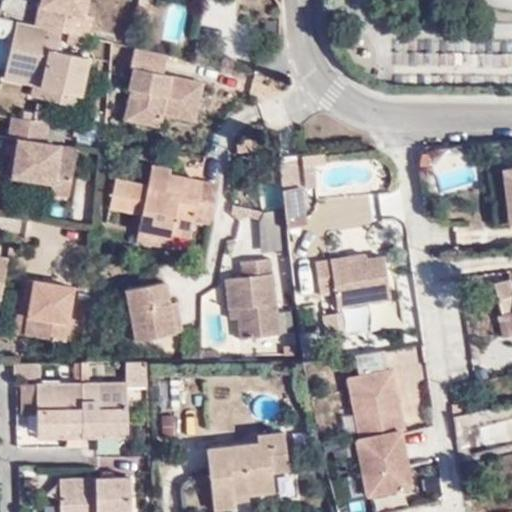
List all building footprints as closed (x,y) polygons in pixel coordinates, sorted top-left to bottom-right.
[(39,0),(33,29),(56,35),(90,44),(94,22),(85,21),(88,0),(39,0)] [(33,29),(13,24),(2,75),(36,82),(34,97),(33,106),(72,114),(84,62),(53,54),(56,35),(33,29)] [(166,61),(131,54),(126,78),(134,79),(130,102),(134,103),(147,106),(141,137),(160,140),(162,131),(194,137),(202,94),(163,86),(166,61)] [(36,82),(2,75),(0,86),(0,89),(34,97),(36,82)] [(147,106),(134,103),(128,134),(141,137),(147,106)] [(47,127),(11,121),(8,141),(18,143),(12,178),(54,186),(52,196),(69,199),(77,150),(43,144),(47,127)] [(232,154),(250,153),(248,138),(231,140),(232,154)] [(433,157),(438,188),(468,183),(463,152),(433,157)] [(300,227),(295,161),(279,163),(284,215),(286,228),(300,227)] [(511,169),(502,171),(510,228),(511,227),(511,169)] [(212,231),(216,208),(221,190),(207,188),(203,209),(187,205),(191,184),(150,174),(147,191),(118,185),(113,214),(138,219),(135,232),(174,239),(172,241),(194,245),(200,228),(212,231)] [(203,209),(207,188),(191,184),(187,205),(203,209)] [(72,217),(85,219),(90,187),(77,185),(72,217)] [(284,215),(263,215),(258,223),(261,257),(289,255),(284,215)] [(169,255),(172,241),(174,239),(135,232),(131,249),(169,255)] [(328,292),(332,311),(388,304),(382,258),(365,261),(363,250),(311,258),(315,294),(328,292)] [(238,266),(239,281),(270,278),(269,263),(238,266)] [(239,281),(222,283),(228,322),(236,322),(238,344),(278,340),(272,277),(270,278),(239,281)] [(511,315),(511,280),(488,287),(495,319),(511,315)] [(118,292),(130,344),(184,332),(176,302),(167,303),(163,282),(118,292)] [(21,342),(59,347),(67,292),(22,285),(20,309),(25,310),(21,342)] [(146,365),(125,366),(125,383),(146,383),(146,365)] [(40,366),(16,366),(15,385),(40,385),(40,366)] [(392,368),(343,379),(356,442),(400,435),(407,433),(392,368)] [(125,383),(35,387),(35,414),(35,429),(64,430),(63,441),(99,439),(99,428),(126,426),(125,383)] [(35,414),(35,387),(10,387),(10,414),(35,414)] [(99,428),(99,439),(127,438),(126,426),(99,428)] [(229,511),(230,507),(230,498),(249,496),(274,493),(273,475),(288,473),(282,428),(253,432),(255,444),(203,450),(209,511),(229,511)] [(35,441),(63,441),(64,430),(35,429),(35,441)] [(400,435),(356,442),(349,443),(365,500),(412,492),(400,435)] [(132,511),(132,476),(59,479),(60,504),(60,511),(132,511)] [(230,498),(230,507),(250,505),(249,496),(230,498)] [(60,511),(60,504),(43,503),(42,511),(60,511)]
